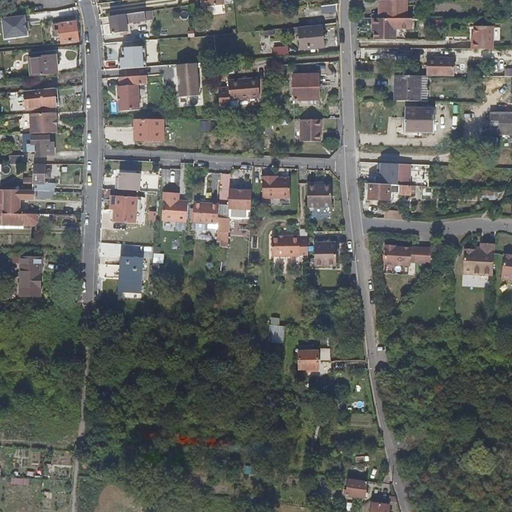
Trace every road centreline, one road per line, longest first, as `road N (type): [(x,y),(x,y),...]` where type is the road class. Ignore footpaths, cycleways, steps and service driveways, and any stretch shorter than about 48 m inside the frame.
road 1 (residential): [(408,511),(377,385),(356,227)]
road 2 (residential): [(93,151),(349,166)]
road 3 (track): [(88,309),(78,438),(0,440)]
road 4 (residential): [(349,166),(345,0)]
road 5 (unknown): [(346,47),(511,54)]
road 6 (residential): [(93,151),(88,309)]
road 7 (residential): [(356,227),(511,227)]
road 8 (residential): [(88,0),(93,151)]
